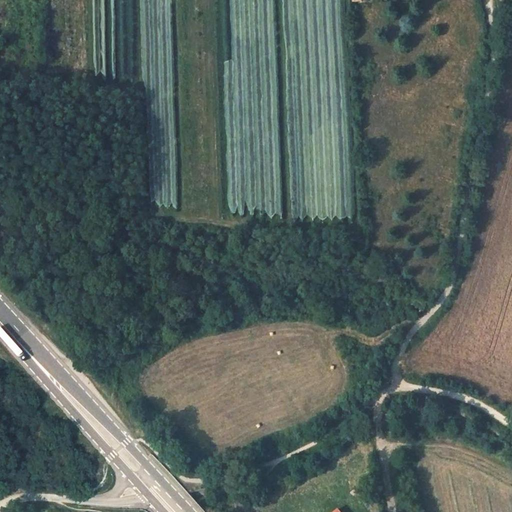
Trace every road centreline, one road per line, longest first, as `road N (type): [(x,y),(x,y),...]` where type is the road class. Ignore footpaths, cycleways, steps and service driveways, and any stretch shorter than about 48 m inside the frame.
road 1 (primary): [(145,476),(0,317)]
road 2 (unclassified): [(0,505),(102,500),(127,493),(145,476)]
road 3 (track): [(511,424),(469,400),(387,390)]
road 4 (track): [(387,390),(379,434),(391,511)]
